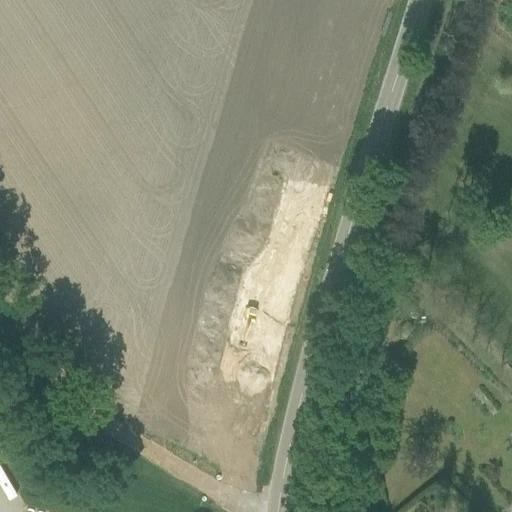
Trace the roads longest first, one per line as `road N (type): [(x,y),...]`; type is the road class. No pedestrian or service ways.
road 1 (unclassified): [(274,511),(417,0)]
road 2 (track): [(251,511),(221,504),(0,225)]
